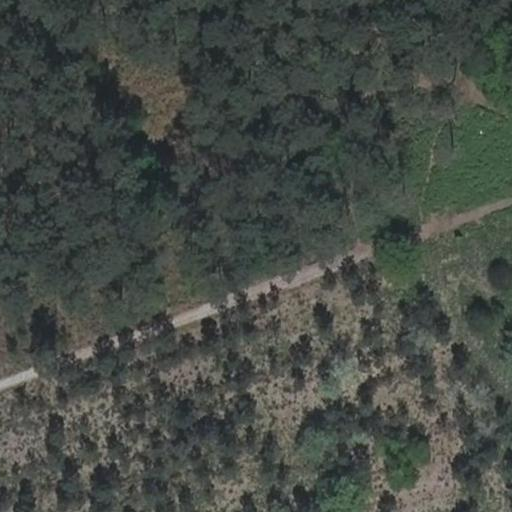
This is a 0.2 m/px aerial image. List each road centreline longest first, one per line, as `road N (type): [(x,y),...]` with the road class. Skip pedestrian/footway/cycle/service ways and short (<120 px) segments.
road 1 (track): [(0,382),(511,198)]
road 2 (track): [(279,511),(374,481),(425,486),(431,460),(511,427)]
road 3 (track): [(437,226),(511,341)]
